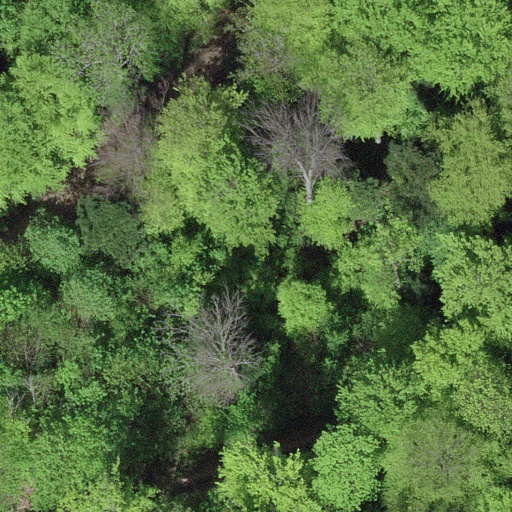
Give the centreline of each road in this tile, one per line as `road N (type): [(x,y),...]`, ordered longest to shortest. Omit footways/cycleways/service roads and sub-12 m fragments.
road 1 (track): [(511,375),(77,511)]
road 2 (track): [(0,259),(295,0)]
